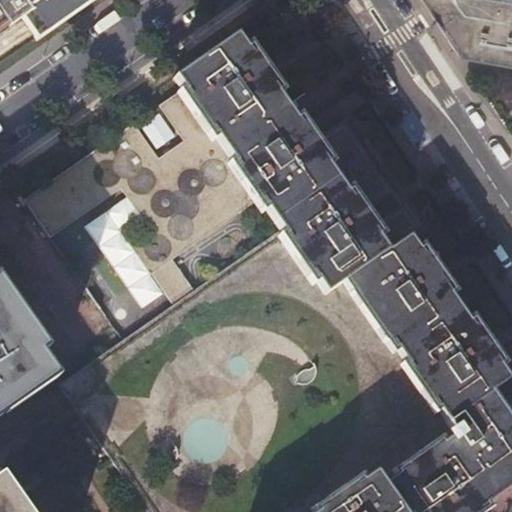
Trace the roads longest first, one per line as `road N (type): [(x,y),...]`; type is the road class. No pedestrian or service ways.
road 1 (residential): [(373,0),(511,212)]
road 2 (residential): [(0,124),(184,0)]
